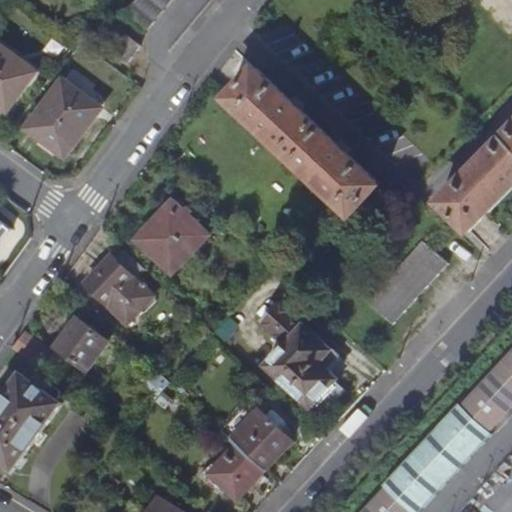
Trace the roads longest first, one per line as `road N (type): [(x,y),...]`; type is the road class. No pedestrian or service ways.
road 1 (residential): [(511,282),(300,511)]
road 2 (residential): [(249,0),(73,224)]
road 3 (residential): [(73,224),(0,325)]
